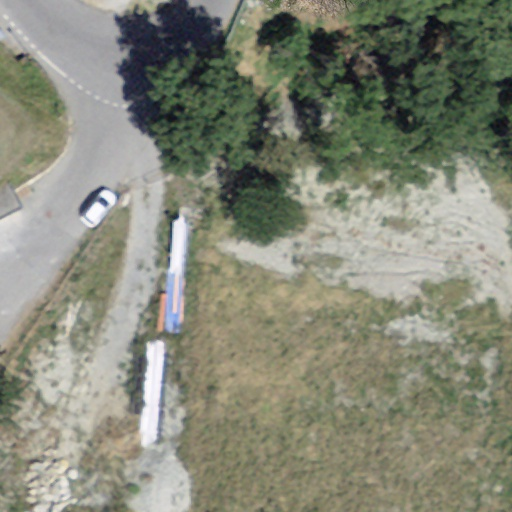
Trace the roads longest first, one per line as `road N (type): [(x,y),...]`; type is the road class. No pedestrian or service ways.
road 1 (residential): [(26,0),(86,55),(112,65),(171,49),(208,0)]
road 2 (track): [(0,253),(55,189),(112,65)]
